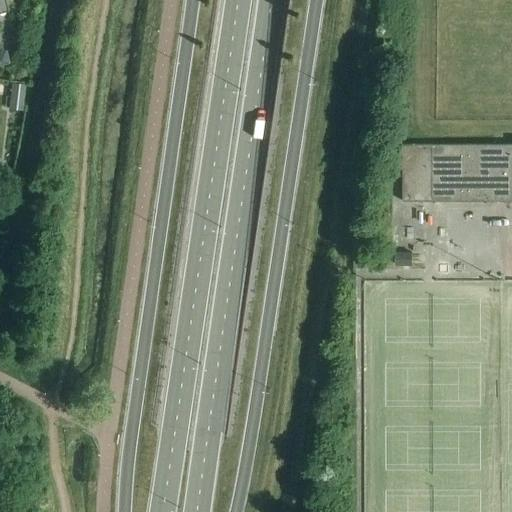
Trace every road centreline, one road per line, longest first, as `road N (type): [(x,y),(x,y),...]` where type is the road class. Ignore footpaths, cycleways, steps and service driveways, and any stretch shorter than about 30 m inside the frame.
road 1 (primary): [(236,511),(316,0)]
road 2 (primary): [(238,0),(162,511)]
road 3 (primary): [(196,511),(271,0)]
road 4 (primary): [(190,0),(124,511)]
